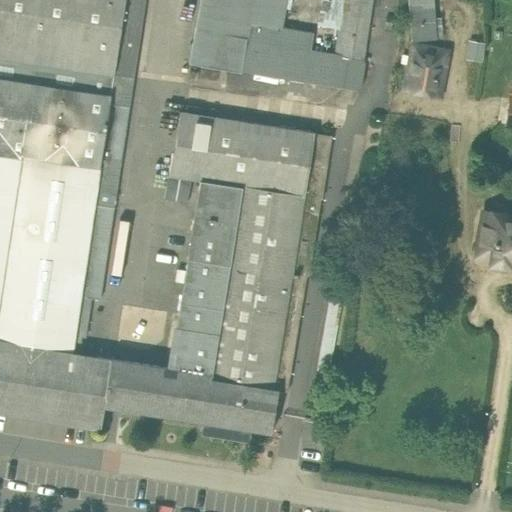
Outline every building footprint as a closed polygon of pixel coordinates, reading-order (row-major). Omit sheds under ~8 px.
[(0,0),(0,339),(80,353),(82,336),(86,337),(92,298),(101,299),(134,77),(114,74),(125,0),(0,0)] [(145,0),(125,0),(114,74),(134,77),(145,0)] [(200,0),(189,63),(240,72),(241,69),(246,40),(311,50),(314,33),(282,27),(286,0),(200,0)] [(371,0),(322,0),(319,25),(339,28),(335,54),(363,59),(371,0)] [(433,0),(409,0),(412,40),(437,37),(433,0)] [(311,50),(246,40),(241,69),(306,80),(311,50)] [(448,51),(412,44),(404,90),(440,97),(448,51)] [(335,54),(311,50),(306,80),(376,92),(380,62),(363,59),(335,54)] [(511,88),(511,96),(504,95),(500,123),(511,125),(511,88)] [(319,133),(180,111),(169,175),(201,180),(171,368),(280,386),(324,134),(319,133)] [(280,386),(279,390),(288,392),(309,276),(311,277),(324,199),(325,200),(336,137),(324,134),(280,386)] [(192,180),(168,176),(164,198),(188,203),(192,180)] [(511,214),(483,210),(478,241),(475,243),(474,249),(476,252),(476,256),(491,258),(490,263),(511,266),(511,214)] [(345,234),(329,324),(338,325),(353,236),(345,234)] [(329,324),(314,407),(322,408),(338,325),(329,324)] [(0,339),(0,412),(101,429),(104,406),(204,422),(203,426),(251,433),(251,429),(272,433),(272,429),(280,430),(283,414),(275,413),(279,390),(280,386),(171,368),(111,358),(80,353),(0,339)]
